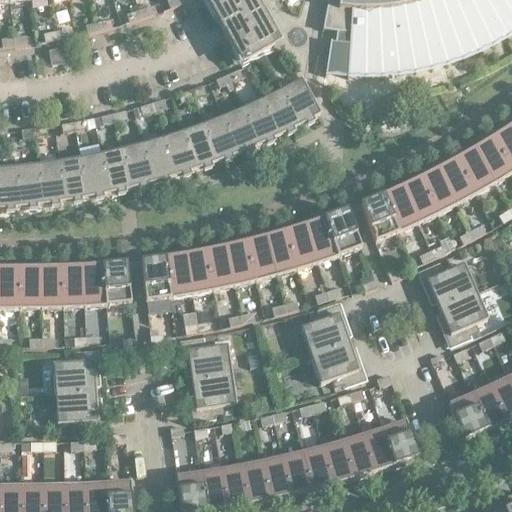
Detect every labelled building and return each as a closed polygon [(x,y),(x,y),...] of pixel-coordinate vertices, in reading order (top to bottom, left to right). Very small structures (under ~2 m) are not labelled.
[(182,8),(178,0),(177,0),(167,4),(170,12),(182,8)] [(271,32),(253,0),(250,0),(247,2),(246,0),(218,0),(211,4),(219,18),(214,21),(232,53),(237,51),(245,64),(274,48),(266,35),(271,32)] [(511,0),(328,0),(323,33),(338,35),(338,33),(350,34),(347,81),(348,81),(348,78),(356,78),(365,78),(377,78),(385,77),(394,77),(402,76),(410,74),(418,73),(430,70),(438,68),(446,66),(458,62),(469,57),(481,52),(488,49),(496,45),(503,41),(510,36),(511,34),(511,0)] [(153,19),(150,10),(138,14),(141,23),(153,19)] [(141,23),(138,14),(126,18),(129,27),(141,23)] [(112,31),(110,23),(97,26),(100,35),(112,31)] [(100,35),(97,26),(85,29),(87,38),(100,35)] [(70,42),(68,33),(56,35),(57,44),(70,42)] [(57,44),(56,35),(43,37),(45,46),(57,44)] [(27,49),(26,40),(14,41),(15,50),(27,49)] [(15,50),(14,41),(1,43),(2,52),(15,50)] [(67,67),(66,58),(65,52),(49,55),(52,69),(67,67)] [(242,82),(239,74),(227,79),(231,87),(242,82)] [(231,87),(227,79),(216,84),(219,92),(231,87)] [(319,119),(301,85),(291,90),(281,95),(299,130),(305,127),(307,130),(314,126),(312,123),(319,119)] [(205,98),(202,89),(190,94),(193,102),(205,98)] [(193,102),(190,94),(178,98),(181,107),(193,102)] [(299,130),(281,95),(271,100),(262,104),(279,140),(285,137),(287,140),(294,137),(292,133),(299,130)] [(166,112),(164,103),(152,107),(154,115),(166,112)] [(279,140),(262,104),(255,108),(242,113),(258,149),(265,146),(267,150),(274,146),(272,143),(279,140)] [(154,115),(152,107),(140,111),(142,119),(154,115)] [(258,149),(242,113),(223,122),(238,158),(245,155),(246,159),(253,156),(252,152),(258,149)] [(127,123),(125,115),(113,118),(115,126),(127,123)] [(115,126),(113,118),(100,121),(103,129),(115,126)] [(238,158),(223,122),(203,129),(217,166),(224,163),(225,167),(232,164),(231,161),(238,158)] [(87,133),(86,124),(73,126),(75,135),(87,133)] [(75,135),(73,126),(61,129),(63,137),(75,135)] [(217,166),(203,129),(183,136),(196,174),(203,171),(204,175),(211,172),(210,169),(217,166)] [(47,140),(46,131),(34,132),(35,141),(47,140)] [(35,141),(34,132),(21,134),(22,143),(35,141)] [(511,136),(509,132),(491,143),(493,145),(511,176),(511,136)] [(196,174),(183,136),(163,143),(174,181),(182,178),(183,182),(190,180),(189,176),(196,174)] [(174,181),(163,143),(142,149),(153,187),(160,185),(161,188),(169,186),(167,183),(174,181)] [(511,177),(511,176),(493,145),(491,143),(483,148),(474,154),(494,188),(511,177)] [(153,187),(142,149),(122,154),(131,193),(139,191),(139,194),(147,192),(146,189),(153,187)] [(131,193),(122,154),(101,159),(109,198),(117,196),(118,200),(125,198),(124,194),(131,193)] [(494,188),(474,154),(465,159),(456,164),(457,166),(475,199),(494,188)] [(109,198),(101,159),(91,161),(80,163),(88,202),(95,201),(96,204),(103,203),(102,199),(109,198)] [(88,202),(80,163),(59,167),(65,206),(73,205),(73,208),(81,207),(80,203),(88,202)] [(475,199),(457,166),(456,164),(447,169),(438,174),(456,209),(475,199)] [(65,206),(59,167),(45,169),(38,170),(43,209),(51,208),(51,212),(59,211),(58,207),(65,206)] [(43,209),(38,170),(17,172),(21,212),(28,211),(29,215),(36,214),(36,210),(43,209)] [(21,212),(17,172),(0,173),(0,213),(6,213),(6,217),(14,216),(14,212),(21,212)] [(456,209),(438,174),(428,179),(419,183),(420,185),(437,219),(456,209)] [(437,219),(420,185),(419,183),(401,192),(418,228),(437,219)] [(418,228),(401,192),(382,201),(398,237),(418,228)] [(398,237),(382,201),(360,210),(375,247),(398,237)] [(511,221),(511,218),(509,214),(498,220),(503,228),(511,221)] [(361,252),(349,220),(347,215),(324,223),(338,261),(361,252)] [(338,261),(324,223),(305,230),(317,268),(338,261)] [(485,237),(481,229),(470,235),(474,243),(485,237)] [(317,268),(305,230),(285,236),(286,238),(297,274),(317,268)] [(474,243),(470,235),(459,241),(463,249),(474,243)] [(297,274),(286,238),(285,236),(275,239),(265,242),(276,280),(297,274)] [(276,280),(265,242),(245,247),(246,249),(255,286),(276,280)] [(255,286),(246,249),(245,247),(225,252),(234,291),(255,286)] [(445,258),(442,250),(430,255),(434,263),(445,258)] [(234,291),(225,252),(215,254),(205,256),(206,258),(213,295),(234,291)] [(434,263),(430,255),(419,260),(422,268),(434,263)] [(213,295),(206,258),(205,256),(195,258),(185,260),(192,299),(213,295)] [(192,299),(185,260),(164,263),(170,303),(192,299)] [(170,303),(164,263),(141,267),(145,306),(170,303)] [(131,308),(127,274),(126,268),(103,271),(106,310),(131,308)] [(475,297),(463,270),(452,275),(449,268),(439,272),(442,279),(426,286),(431,296),(426,298),(431,309),(436,307),(438,313),(475,297)] [(106,310),(103,271),(82,272),(85,312),(106,310)] [(85,312),(82,272),(62,273),(62,275),(63,313),(85,312)] [(0,313),(20,314),(19,276),(19,274),(0,273),(0,313)] [(41,313),(40,273),(19,274),(19,276),(20,314),(41,313)] [(63,313),(62,275),(62,273),(52,273),(40,273),(41,313),(52,313),(63,313)] [(403,282),(401,277),(400,274),(388,279),(391,287),(403,282)] [(376,292),(373,284),(361,289),(364,297),(376,292)] [(341,300),(338,292),(326,296),(329,304),(341,300)] [(329,304),(326,296),(314,300),(317,308),(329,304)] [(487,325),(475,297),(438,313),(441,319),(436,321),(441,333),(446,331),(450,341),(466,334),(469,341),(478,336),(476,329),(487,325)] [(298,314),(296,305),(284,309),(286,317),(298,314)] [(286,317),(284,309),(271,312),(274,320),(286,317)] [(255,325),(253,317),(240,319),(242,328),(255,325)] [(350,340),(346,328),(342,330),(338,320),(322,326),(320,318),(309,322),(312,329),(300,333),(310,361),(348,348),(346,342),(350,340)] [(242,328),(240,319),(228,322),(230,331),(242,328)] [(210,335),(209,326),(197,328),(198,337),(210,335)] [(198,337),(197,328),(184,330),(186,339),(198,337)] [(504,345),(500,337),(489,342),(493,350),(504,345)] [(163,347),(163,342),(162,338),(150,340),(151,349),(163,347)] [(99,349),(99,340),(86,341),(87,350),(99,349)] [(87,350),(86,341),(74,342),(74,351),(87,350)] [(135,351),(135,342),(122,343),(123,352),(135,351)] [(493,350),(489,342),(478,348),(481,356),(493,350)] [(0,352),(11,352),(11,343),(0,343),(0,352)] [(42,352),(42,343),(29,343),(29,352),(42,352)] [(54,351),(54,343),(42,343),(42,352),(54,351)] [(231,380),(226,351),(214,353),(213,345),(203,347),(204,354),(187,357),(188,367),(184,368),(185,381),(190,380),(191,386),(231,380)] [(358,376),(354,366),(359,365),(355,353),(350,354),(348,348),(310,361),(320,389),(331,385),(334,392),(344,389),(341,382),(358,376)] [(468,362),(464,354),(453,359),(456,367),(468,362)] [(445,367),(443,363),(441,359),(430,364),(433,372),(445,367)] [(99,390),(98,377),(94,378),(93,367),(76,368),(75,361),(64,362),(65,369),(53,370),(55,400),(95,397),(94,390),(99,390)] [(235,410),(231,380),(191,386),(192,393),(187,393),(189,406),(194,405),(195,416),(212,413),(213,421),(224,419),(223,412),(235,410)] [(391,388),(388,380),(376,384),(379,392),(391,388)] [(511,423),(511,389),(508,381),(489,390),(506,427),(511,423)] [(506,427),(489,390),(470,399),(487,435),(506,427)] [(364,402),(361,394),(349,398),(352,406),(364,402)] [(97,426),(96,416),(101,415),(100,403),(95,403),(95,397),(55,400),(57,429),(69,428),(70,436),(80,435),(80,428),(97,426)] [(352,406),(349,398),(337,402),(339,410),(352,406)] [(487,435),(470,399),(448,408),(463,445),(487,435)] [(325,414),(323,406),(311,409),(313,418),(325,414)] [(313,418),(311,409),(298,412),(301,421),(313,418)] [(286,425),(284,416),(272,419),(274,428),(286,425)] [(274,428),(272,419),(260,422),(261,430),(274,428)] [(247,434),(245,425),(233,427),(234,436),(247,434)] [(418,463),(405,425),(394,429),(382,433),(395,471),(418,463)] [(234,436),(233,427),(220,429),(222,438),(234,436)] [(184,440),(183,436),(182,431),(170,432),(171,441),(184,440)] [(207,441),(206,432),(193,434),(195,443),(207,441)] [(395,471),(382,433),(362,440),(374,478),(395,471)] [(126,446),(125,438),(112,439),(113,448),(126,446)] [(374,478),(362,440),(342,446),(354,484),(374,478)] [(96,454),(95,445),(83,446),(83,454),(96,454)] [(55,455),(55,446),(43,447),(43,455),(55,455)] [(83,454),(83,446),(70,446),(71,455),(83,454)] [(354,484),(342,446),(322,452),(333,490),(354,484)] [(0,455),(12,456),(12,447),(0,447),(0,455)] [(43,455),(43,447),(30,447),(30,456),(43,455)] [(333,490),(322,452),(302,457),(312,496),(333,490)] [(312,496),(302,457),(282,462),(291,501),(312,496)] [(291,501),(282,462),(261,466),(270,505),(291,501)] [(270,505),(261,466),(241,470),(249,510),(270,505)] [(235,511),(249,510),(241,470),(221,474),(227,511),(235,511)] [(227,511),(221,474),(200,478),(205,511),(227,511)] [(205,511),(200,478),(176,481),(180,511),(205,511)] [(132,511),(130,486),(106,488),(107,511),(132,511)] [(107,511),(106,488),(85,489),(85,511),(107,511)] [(85,511),(85,489),(64,490),(64,511),(85,511)] [(21,511),(22,491),(0,490),(0,511),(21,511)] [(64,511),(64,490),(43,491),(43,511),(64,511)] [(43,511),(43,491),(22,491),(21,511),(43,511)] [(511,511),(511,497),(500,503),(503,511),(511,511)] [(503,511),(500,503),(481,511),(503,511)]
